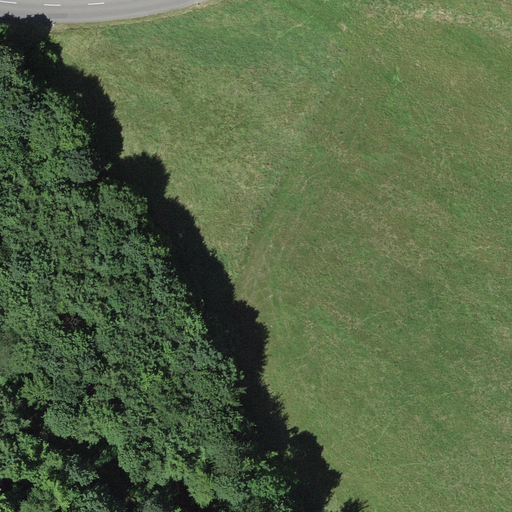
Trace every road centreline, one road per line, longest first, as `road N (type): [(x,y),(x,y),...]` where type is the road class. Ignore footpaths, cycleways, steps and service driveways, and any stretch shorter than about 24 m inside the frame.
road 1 (track): [(145,511),(0,390)]
road 2 (tertiary): [(0,1),(124,0)]
